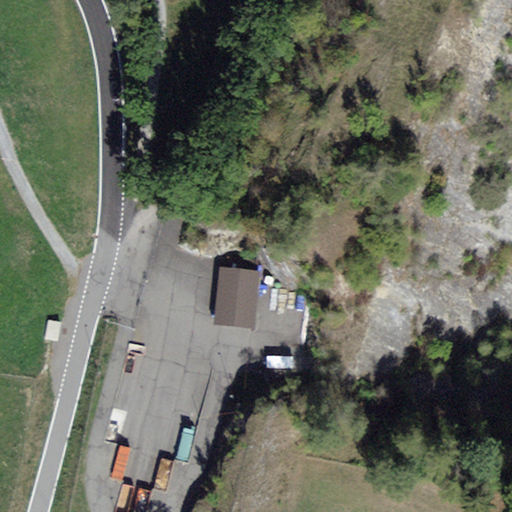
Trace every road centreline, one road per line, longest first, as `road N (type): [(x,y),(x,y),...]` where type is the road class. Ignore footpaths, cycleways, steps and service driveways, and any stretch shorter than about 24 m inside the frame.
road 1 (tertiary): [(90,0),(111,96),(109,212),(38,511)]
road 2 (track): [(162,0),(168,97),(109,212)]
road 3 (track): [(93,300),(0,128)]
